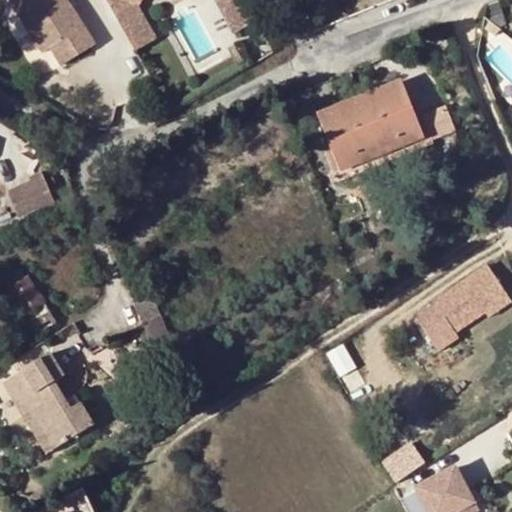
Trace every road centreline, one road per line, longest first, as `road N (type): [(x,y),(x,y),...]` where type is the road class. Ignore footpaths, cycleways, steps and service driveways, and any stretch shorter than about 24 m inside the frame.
road 1 (residential): [(300,61),(119,155),(88,150),(0,102)]
road 2 (residential): [(511,170),(452,0)]
road 3 (residential): [(300,61),(450,0)]
